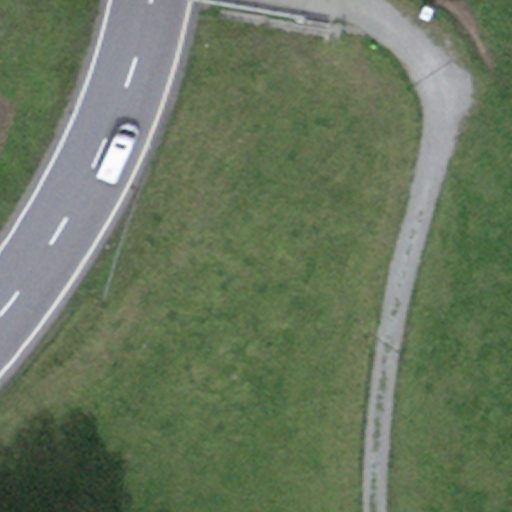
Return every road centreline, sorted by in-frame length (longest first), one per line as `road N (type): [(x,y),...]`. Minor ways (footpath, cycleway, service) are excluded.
road 1 (track): [(343,0),(426,47),(443,77),(390,354),(375,511)]
road 2 (primary): [(0,317),(110,134),(151,0)]
